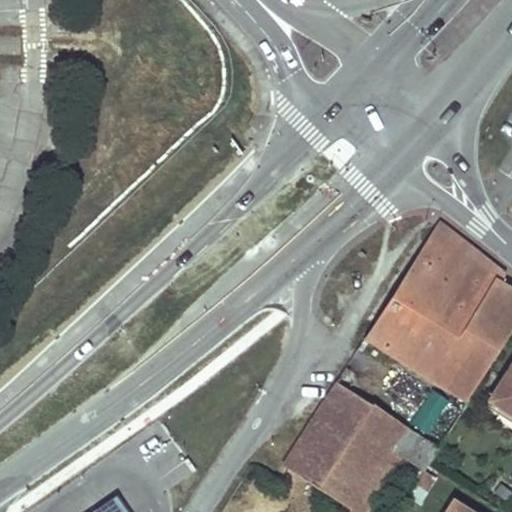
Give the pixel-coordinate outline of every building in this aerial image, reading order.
[(511,291),(500,284),(503,277),(436,223),(364,338),(466,402),(468,400),(465,398),(511,324),(511,291)] [(511,363),(488,401),(511,416),(511,363)] [(436,450),(337,384),(284,466),(348,509),(346,511),(353,511),(352,511),(364,492),(375,498),(383,485),(400,458),(422,471),(436,450)] [(408,421),(426,433),(447,400),(429,388),(408,421)] [(383,485),(375,498),(364,492),(352,511),(353,511),(382,511),(395,492),(383,485)] [(466,511),(452,502),(445,511),(466,511)]
